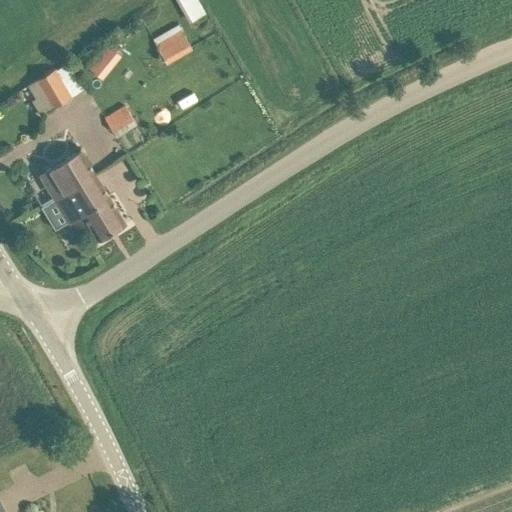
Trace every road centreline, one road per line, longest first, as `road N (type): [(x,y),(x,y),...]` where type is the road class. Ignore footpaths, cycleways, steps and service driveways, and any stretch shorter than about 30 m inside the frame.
road 1 (unclassified): [(46,327),(404,97),(511,50)]
road 2 (unclassified): [(129,511),(46,327)]
